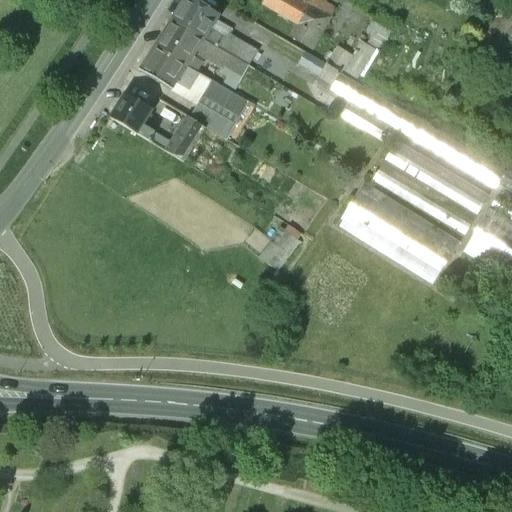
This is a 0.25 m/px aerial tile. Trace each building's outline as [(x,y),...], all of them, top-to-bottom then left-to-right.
[(218,18),(190,0),(185,0),(172,22),(204,41),(210,32),(218,18)] [(296,0),(265,0),(262,6),(298,27),(291,39),(312,52),(322,35),(315,31),(324,16),(296,0)] [(335,11),(316,0),(296,0),(324,16),(330,19),(335,11)] [(511,70),(511,29),(492,18),(474,50),(511,72),(511,70)] [(204,41),(172,22),(155,48),(187,67),(204,41)] [(225,41),(210,32),(204,41),(215,47),(225,53),(231,44),(225,41)] [(225,53),(215,47),(207,60),(219,67),(224,70),(231,57),(225,53)] [(187,67),(155,48),(139,72),(170,92),(184,71),(187,67)] [(351,58),(336,49),(327,66),(342,75),(351,58)] [(214,83),(187,67),(184,71),(185,78),(208,91),(211,87),(214,83)] [(392,105),(339,74),(329,91),(381,121),(392,105)] [(222,88),(214,83),(211,87),(219,92),(222,88)] [(219,92),(208,112),(221,120),(235,96),(222,88),(219,92)] [(152,111),(125,95),(110,118),(137,135),(141,129),(152,111)] [(208,112),(197,106),(189,119),(205,128),(213,133),(221,120),(208,112)] [(189,119),(186,117),(179,128),(198,139),(205,128),(189,119)] [(198,139),(179,128),(168,146),(165,151),(184,163),(198,139)] [(161,141),(141,129),(137,135),(157,147),(161,141)] [(401,139),(375,182),(468,237),(493,194),(401,139)] [(168,146),(161,141),(157,147),(165,151),(168,146)] [(259,177),(276,183),(282,165),(265,160),(259,177)] [(363,187),(338,229),(436,287),(461,245),(363,187)] [(511,206),(498,198),(465,252),(511,279),(511,206)] [(262,256),(280,270),(308,235),(289,220),(262,256)]
